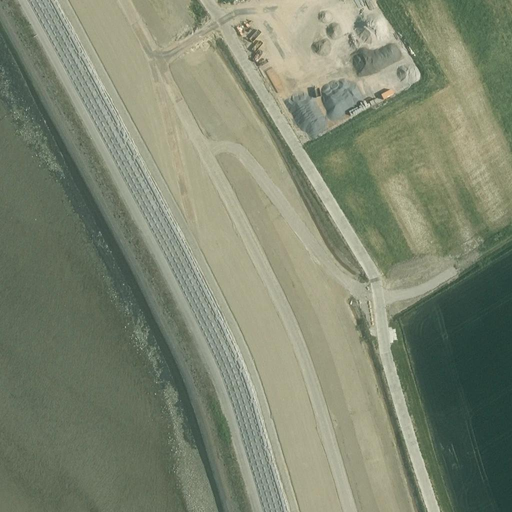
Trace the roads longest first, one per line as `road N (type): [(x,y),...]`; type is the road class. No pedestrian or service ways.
road 1 (unclassified): [(350,511),(293,331),(122,0)]
road 2 (track): [(202,154),(224,147),(239,153),(334,273),(377,300),(394,301),(511,236)]
